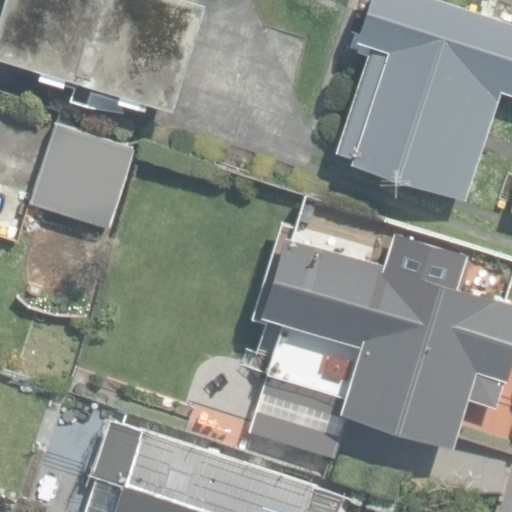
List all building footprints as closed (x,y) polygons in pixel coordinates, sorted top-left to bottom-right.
[(118,97),(148,106),(151,97),(175,104),(206,0),(4,0),(0,16),(0,51),(43,65),(41,73),(66,81),(68,73),(121,89),(118,97)] [(351,157),(466,196),(503,87),(511,89),(511,18),(458,0),(368,0),(356,36),(372,41),(336,146),(353,152),(351,157)] [(0,238),(17,243),(25,218),(43,224),(49,206),(110,226),(136,144),(54,118),(32,188),(0,178),(0,238)] [(314,466),(328,471),(333,453),(338,454),(353,407),(456,439),(472,388),(495,395),(501,374),(510,377),(511,369),(511,298),(451,279),(456,260),(392,240),(387,258),(292,228),(267,308),(284,313),(249,425),(319,447),(314,466)] [(336,511),(343,492),(111,415),(93,470),(96,471),(82,511),(336,511)]
